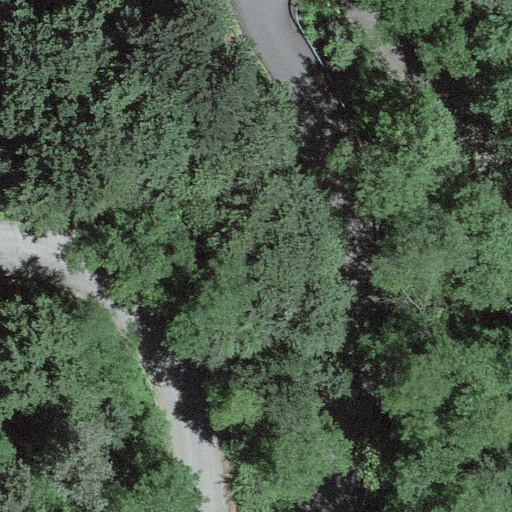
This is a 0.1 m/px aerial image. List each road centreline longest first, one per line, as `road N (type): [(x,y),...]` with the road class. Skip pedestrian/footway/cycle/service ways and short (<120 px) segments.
road 1 (residential): [(258,0),(320,120),(346,212),(333,428),(318,511)]
road 2 (residential): [(191,511),(171,401),(115,295),(71,263),(0,236)]
road 3 (residential): [(511,215),(478,147),(370,0)]
